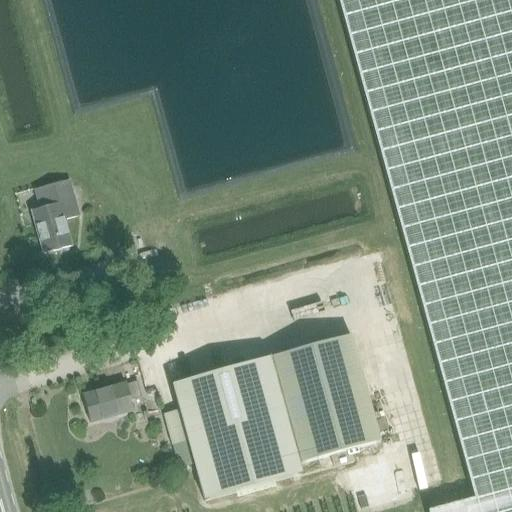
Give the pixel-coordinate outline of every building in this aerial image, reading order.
[(511,511),(511,0),(339,0),(476,500),(433,511),(511,511)] [(72,248),(63,221),(79,217),(69,182),(53,187),(35,192),(39,210),(31,213),(45,256),(72,248)] [(352,338),(272,360),(301,466),(331,458),(334,470),(354,464),(351,453),(380,445),(352,338)] [(298,467),(301,466),(272,360),(173,387),(180,412),(164,416),(173,447),(188,443),(204,503),(301,477),(298,467)] [(82,397),(90,424),(133,412),(129,401),(141,398),(136,383),(125,386),(125,385),(82,397)]
